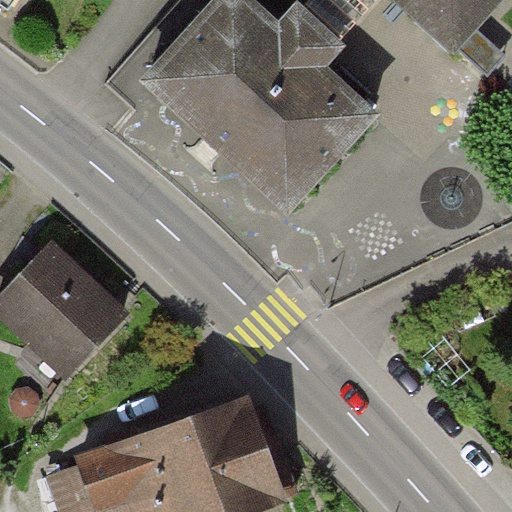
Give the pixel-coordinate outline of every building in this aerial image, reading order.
[(0,0),(0,17),(2,19),(16,0),(0,0)] [(286,23),(260,0),(226,0),(150,84),(299,218),(390,117),(358,88),(376,68),(340,35),(306,5),(304,3),(286,23)] [(371,0),(310,0),(306,5),(340,35),(371,0)] [(511,0),(404,0),(462,53),(511,0)] [(148,312),(74,238),(4,307),(43,347),(26,364),(60,399),(148,312)] [(278,511),(311,502),(279,397),(79,457),(96,511),(278,511)]
